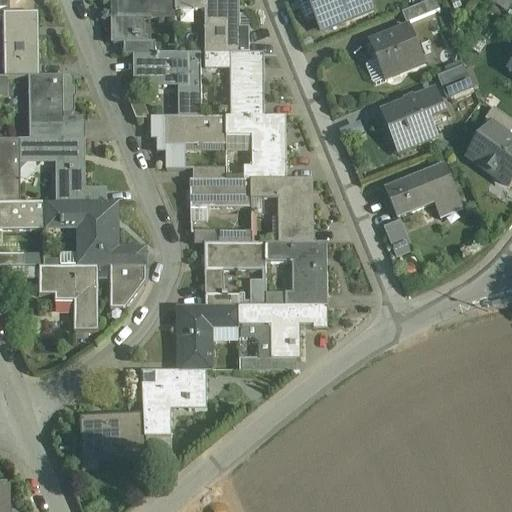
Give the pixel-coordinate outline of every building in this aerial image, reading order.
[(8,0),(0,0),(0,11),(8,12),(8,0)] [(136,21),(117,21),(116,0),(115,0),(116,20),(113,20),(113,47),(123,47),(124,47),(124,46),(135,46),(135,45),(135,41),(144,41),(144,39),(141,39),(141,37),(136,37),(136,22),(136,21)] [(116,0),(117,21),(136,21),(136,22),(177,22),(177,13),(176,0),(116,0)] [(177,0),(177,13),(207,13),(207,57),(232,57),(240,57),(240,16),(237,16),(236,0),(177,0)] [(369,0),(310,0),(324,33),(374,12),(369,0)] [(435,0),(402,14),(407,25),(440,11),(435,0)] [(34,43),(33,16),(4,17),(5,69),(38,68),(37,42),(34,43)] [(410,28),(370,44),(385,82),(425,66),(410,28)] [(150,45),(135,45),(135,46),(124,46),(124,47),(123,47),(123,58),(140,58),(157,58),(157,45),(150,45)] [(232,57),(207,57),(207,72),(232,72),(232,57)] [(240,57),(232,57),(232,72),(232,108),(265,108),(265,83),(263,83),(263,57),(240,57)] [(157,58),(140,58),(140,89),(153,89),(153,82),(180,82),(180,121),(203,121),(202,58),(157,58)] [(464,67),(441,77),(451,100),(473,91),(464,67)] [(38,68),(5,69),(5,80),(38,80),(38,68)] [(70,79),(58,80),(38,80),(29,80),(30,131),(63,131),(63,122),(63,118),(71,118),(74,115),(74,102),(71,99),(69,99),(69,92),(70,92),(73,89),(73,82),(70,79)] [(436,92),(384,113),(396,141),(407,136),(412,149),(438,138),(432,126),(447,119),(436,92)] [(265,108),(232,108),(232,121),(265,120),(265,108)] [(511,132),(511,122),(494,109),(486,121),(493,126),(508,137),(511,132)] [(227,120),(203,121),(180,121),(167,121),(167,150),(186,149),(227,149),(227,140),(227,120)] [(232,121),(227,120),(227,140),(253,139),(254,171),(288,170),(287,147),(284,147),(283,120),(232,121)] [(84,121),(63,122),(63,131),(63,143),(80,143),(80,144),(85,144),(84,121)] [(167,121),(152,122),(153,135),(158,135),(159,156),(167,156),(168,174),(187,173),(186,149),(167,150),(167,121)] [(511,139),(508,137),(493,126),(469,159),(508,187),(511,181),(511,139)] [(63,143),(63,131),(30,131),(30,143),(63,143)] [(0,143),(0,196),(19,196),(20,165),(20,144),(0,143)] [(80,143),(63,143),(30,143),(20,144),(20,165),(56,164),(56,206),(85,206),(85,193),(85,182),(81,182),(80,144),(80,143)] [(433,172),(416,179),(418,182),(386,195),(397,223),(435,207),(441,221),(464,211),(446,167),(433,172)] [(254,171),(245,171),(246,184),(252,184),(288,183),(288,170),(254,171)] [(228,171),(195,172),(195,184),(195,185),(228,184),(228,171)] [(288,183),(252,184),(252,202),(280,202),(280,247),(314,247),(314,246),(314,211),(310,211),(310,183),(288,183)] [(228,184),(195,185),(195,184),(191,184),(192,212),(252,211),(252,202),(252,184),(246,184),(228,184)] [(107,206),(107,192),(85,193),(85,206),(107,206)] [(19,196),(0,196),(0,207),(19,207),(19,196)] [(56,206),(43,207),(43,228),(56,228),(56,230),(63,230),(63,228),(78,228),(78,256),(118,256),(118,228),(116,228),(116,208),(118,208),(117,206),(115,206),(107,206),(85,206),(56,206)] [(0,207),(0,234),(43,234),(43,228),(43,207),(19,207),(0,207)] [(400,224),(383,230),(396,262),(413,256),(400,224)] [(252,235),(219,235),(219,248),(253,247),(252,235)] [(314,247),(267,247),(267,266),(294,265),(294,297),(286,297),(286,310),(314,310),(328,310),(328,309),(327,274),(324,274),(324,246),(314,246),(314,247)] [(267,266),(266,247),(219,248),(206,248),(207,275),(225,274),(267,274),(267,266)] [(147,253),(125,253),(125,256),(126,256),(126,270),(147,270),(147,253)] [(118,256),(78,256),(78,257),(78,271),(99,271),(126,270),(126,256),(125,256),(118,256)] [(78,257),(59,257),(59,271),(78,271),(78,257)] [(23,258),(0,258),(0,270),(23,271),(23,258)] [(126,270),(99,271),(99,282),(111,281),(111,313),(126,313),(144,290),(143,290),(143,286),(147,286),(147,270),(126,270)] [(59,271),(38,271),(38,299),(55,299),(54,306),(75,306),(75,323),(99,323),(99,282),(99,271),(78,271),(59,271)] [(225,274),(207,275),(207,299),(228,299),(228,296),(225,296),(225,274)] [(240,311),(240,299),(228,299),(207,299),(207,312),(239,311),(240,311)] [(240,311),(239,311),(240,330),(272,329),(272,363),(300,363),(300,322),(314,323),(314,310),(286,310),(240,311)] [(328,332),(328,310),(314,310),(314,323),(314,333),(328,332)] [(240,330),(239,311),(207,312),(180,312),(180,314),(184,314),(184,338),(181,338),(181,364),(213,364),(213,333),(240,332),(240,330)] [(99,323),(75,323),(75,335),(99,335),(99,323)] [(214,375),(213,364),(181,364),(181,376),(207,375),(214,375)] [(181,376),(143,376),(145,418),(146,441),(172,441),(172,410),(189,410),(189,414),(207,414),(207,375),(181,376)] [(132,418),(107,420),(107,423),(82,425),(83,455),(133,453),(133,459),(134,459),(132,418)] [(145,418),(132,418),(134,459),(147,458),(146,441),(145,418)]
